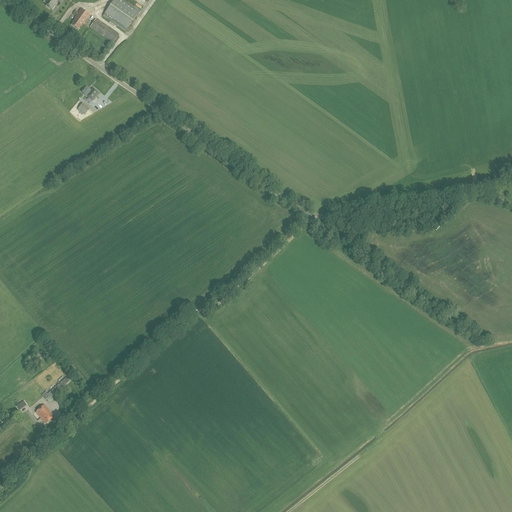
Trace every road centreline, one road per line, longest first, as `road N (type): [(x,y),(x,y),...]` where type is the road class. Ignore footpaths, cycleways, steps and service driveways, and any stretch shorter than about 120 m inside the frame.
road 1 (unclassified): [(511,206),(473,196),(333,216),(305,211),(9,0)]
road 2 (track): [(316,215),(221,299),(184,316),(50,437)]
